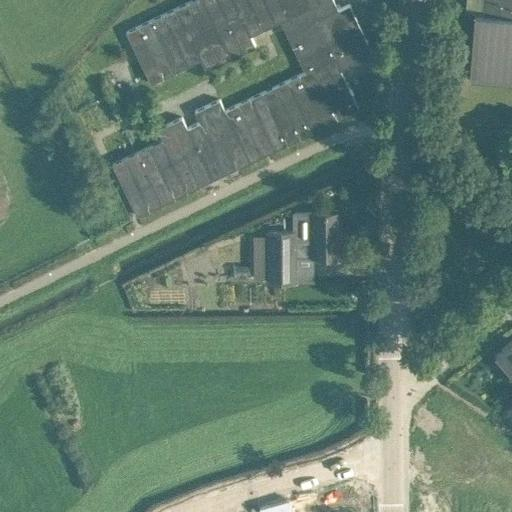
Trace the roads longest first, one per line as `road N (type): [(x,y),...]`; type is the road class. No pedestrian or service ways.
road 1 (unclassified): [(389,395),(393,171),(410,0)]
road 2 (residential): [(197,511),(348,460),(395,456)]
road 3 (residential): [(389,395),(429,376),(511,305)]
